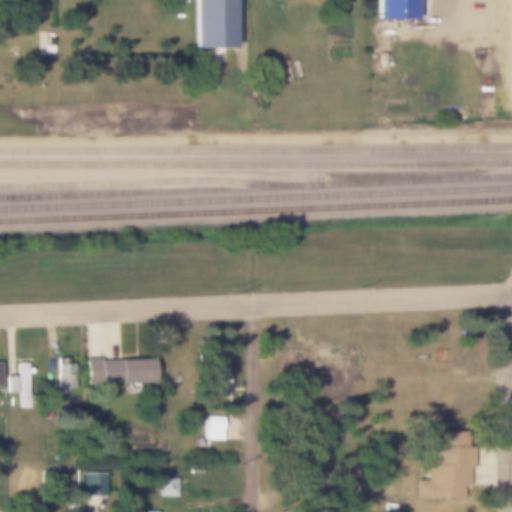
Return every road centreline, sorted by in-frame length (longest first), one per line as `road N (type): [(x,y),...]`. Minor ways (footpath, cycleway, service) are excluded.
road 1 (residential): [(0,315),(510,296)]
road 2 (residential): [(511,511),(510,296)]
road 3 (residential): [(252,511),(254,305)]
